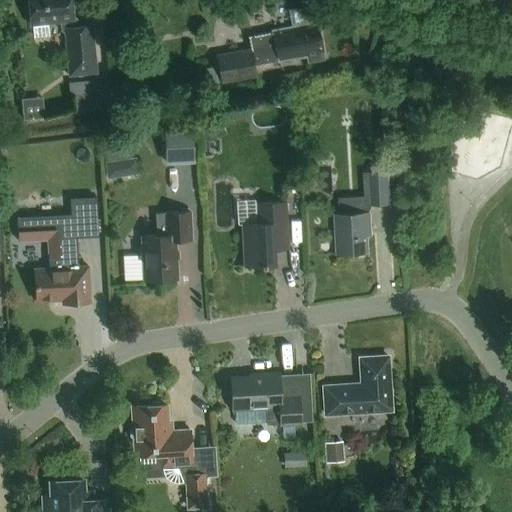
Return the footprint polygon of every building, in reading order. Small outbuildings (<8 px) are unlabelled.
[(69,76),(97,73),(93,26),(75,27),(72,0),(28,0),(31,26),(34,25),(35,37),(50,36),(49,24),(64,22),(69,76)] [(273,33),(255,36),(250,37),(252,50),(217,56),(222,82),(256,76),(254,65),(278,60),(278,62),(307,57),(308,63),(324,60),(322,47),(318,22),(272,31),(273,33)] [(217,66),(206,68),(209,84),(220,82),(217,66)] [(98,95),(98,82),(67,84),(68,97),(74,97),(75,107),(95,106),(94,95),(98,95)] [(43,98),(22,100),(24,121),(45,119),(43,98)] [(227,134),(219,112),(198,120),(205,142),(227,134)] [(166,165),(195,163),(193,127),(164,128),(166,165)] [(106,162),(104,162),(106,179),(117,178),(121,173),(119,161),(106,162)] [(373,206),(393,204),(392,194),(401,193),(400,171),(371,172),(373,206)] [(79,267),(77,238),(99,237),(96,197),(70,199),(71,214),(17,218),(19,242),(48,240),(49,268),(34,269),(36,302),(62,300),(62,304),(90,303),(88,266),(79,267)] [(258,224),(243,225),(245,267),(255,266),(275,265),(274,250),(273,239),(287,239),(285,202),(257,204),(258,224)] [(157,236),(142,237),(143,255),(144,280),(144,281),(178,279),(176,241),(192,240),(190,212),(156,214),(157,236)] [(367,227),(371,226),(370,212),(336,214),(338,254),(369,252),(367,227)] [(326,415),(391,410),(388,357),(360,358),(362,384),(324,387),(326,415)] [(263,376),(231,378),(233,410),(234,410),(255,409),(265,408),(266,424),(280,423),(280,424),(280,425),(282,425),(294,425),(300,424),(300,422),(299,396),(280,397),(279,375),(279,373),(262,374),(263,376)] [(166,405),(132,407),(135,456),(160,454),(161,464),(173,464),(178,463),(192,463),(191,448),(190,431),(168,432),(166,405)] [(306,453),(284,454),(285,468),(306,467),(306,453)] [(173,464),(161,464),(161,468),(161,471),(162,474),(163,476),(164,478),(166,479),(168,481),(170,483),(172,483),(175,484),(177,484),(180,484),(182,484),(185,484),(185,477),(183,477),(178,463),(173,464)] [(206,472),(184,474),(184,475),(185,477),(185,484),(186,508),(202,507),(208,507),(208,503),(206,472)] [(41,511),(110,511),(109,492),(93,493),(93,486),(83,487),(82,479),(49,481),(50,496),(41,496),(41,511)]
